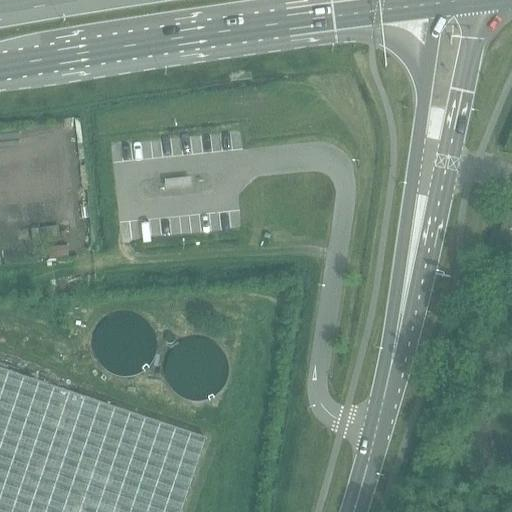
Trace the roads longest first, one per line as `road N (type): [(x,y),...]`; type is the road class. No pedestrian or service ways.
road 1 (primary): [(0,68),(437,4)]
road 2 (secondary): [(375,433),(409,252)]
road 3 (secondary): [(441,164),(478,0)]
road 4 (secondary): [(437,4),(413,162)]
